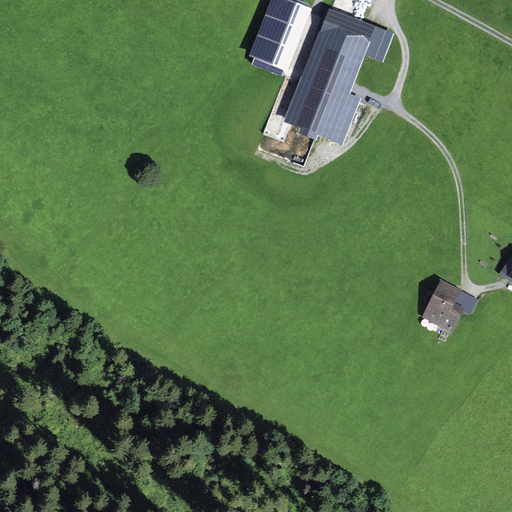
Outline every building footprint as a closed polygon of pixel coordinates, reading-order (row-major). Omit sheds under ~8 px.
[(277,0),(252,65),(280,75),(305,11),(277,0)] [(364,53),(381,60),(391,35),(330,11),(322,31),(320,30),(317,36),(320,37),(318,40),(322,42),(308,77),(348,93),(364,53)] [(511,256),(503,270),(511,275),(511,256)] [(435,321),(451,330),(468,297),(443,284),(430,310),(438,314),(435,321)] [(426,317),(435,321),(438,314),(430,310),(426,317)]
